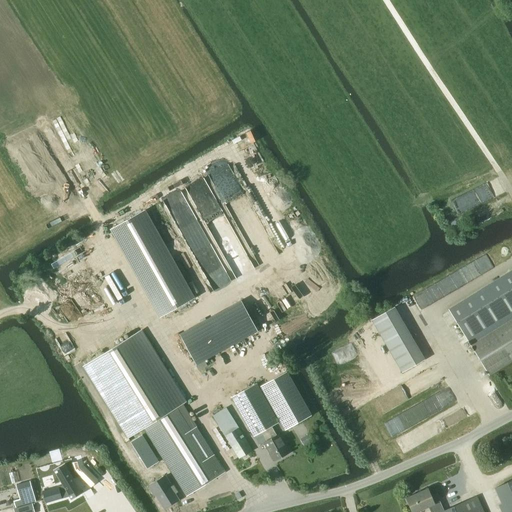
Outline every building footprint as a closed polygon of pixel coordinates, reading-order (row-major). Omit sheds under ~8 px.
[(145,210),(114,228),(163,315),(194,298),(145,210)] [(461,216),(450,223),(455,232),(466,226),(461,216)] [(317,263),(252,300),(273,336),(338,299),(317,263)] [(511,360),(511,359),(511,272),(448,312),(488,375),(511,361),(511,360)] [(242,304),(182,337),(197,364),(257,330),(242,304)] [(394,308),(372,321),(402,373),(424,360),(394,308)] [(127,439),(144,428),(182,404),(186,402),(142,330),(83,367),(127,439)] [(287,371),(260,387),(285,430),(312,415),(287,371)] [(256,384),(231,398),(253,437),(254,436),(261,432),(271,427),(276,424),(276,423),(278,423),(256,384)] [(225,472),(182,404),(144,428),(187,496),(225,472)] [(239,459),(252,450),(226,408),(212,416),(239,459)] [(271,427),(261,432),(266,441),(263,443),(274,462),(289,453),(278,434),(276,435),(271,427)] [(309,435),(302,439),(305,445),(312,440),(309,435)] [(148,467),(158,461),(142,436),(132,442),(148,467)] [(170,476),(162,462),(156,467),(164,480),(170,476)] [(98,480),(84,466),(74,469),(77,478),(80,477),(91,488),(98,480)] [(41,491),(44,499),(65,493),(65,495),(75,490),(61,467),(52,473),(60,485),(41,491)] [(511,511),(511,480),(495,488),(501,504),(499,505),(501,511),(511,511)] [(20,500),(14,502),(15,507),(35,501),(30,481),(16,485),(20,500)] [(164,508),(178,500),(174,493),(177,491),(172,483),(155,494),(164,508)] [(428,488),(406,498),(412,511),(417,511),(428,507),(430,511),(441,511),(444,511),(439,501),(434,504),(428,488)] [(441,511),(483,511),(477,496),(444,511),(441,511)]
